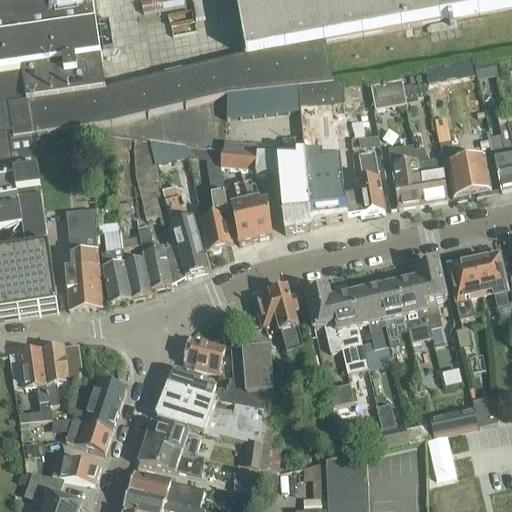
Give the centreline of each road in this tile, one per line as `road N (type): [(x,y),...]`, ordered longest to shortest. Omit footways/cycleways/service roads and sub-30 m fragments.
road 1 (residential): [(168,321),(265,272),(511,216)]
road 2 (residential): [(168,321),(106,511)]
road 3 (residential): [(0,343),(168,321)]
